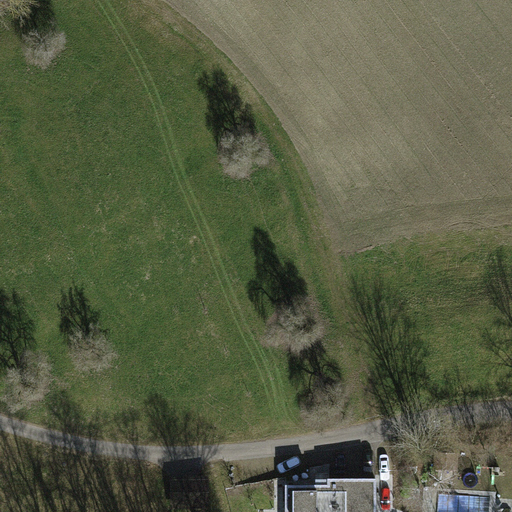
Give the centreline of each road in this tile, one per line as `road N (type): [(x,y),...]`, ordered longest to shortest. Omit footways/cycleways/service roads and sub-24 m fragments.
road 1 (track): [(0,422),(141,453),(375,435)]
road 2 (residential): [(375,435),(511,417)]
